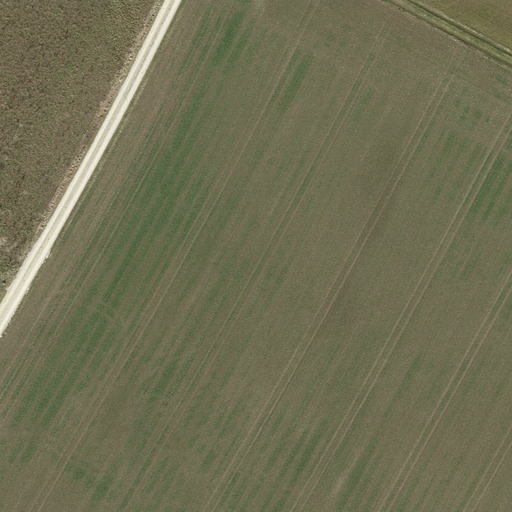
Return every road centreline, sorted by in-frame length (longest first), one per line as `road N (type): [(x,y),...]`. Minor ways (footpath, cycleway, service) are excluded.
road 1 (track): [(0,321),(174,0)]
road 2 (track): [(403,0),(511,57)]
